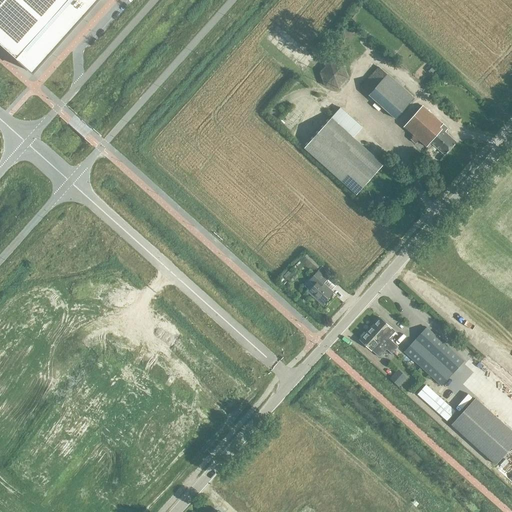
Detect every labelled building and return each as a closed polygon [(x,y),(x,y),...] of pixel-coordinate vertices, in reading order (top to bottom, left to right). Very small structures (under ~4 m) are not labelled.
[(0,0),(0,43),(33,74),(89,11),(86,8),(93,0),(0,0)] [(83,28),(88,20),(84,17),(79,25),(83,28)] [(324,86),(338,88),(349,78),(343,63),(331,60),(320,71),(324,86)] [(360,86),(369,95),(387,75),(378,66),(360,86)] [(414,99),(387,75),(369,95),(396,119),(414,99)] [(445,155),(448,152),(456,143),(445,133),(448,129),(422,106),(404,127),(426,147),(430,143),(445,155)] [(383,165),(353,138),(362,128),(340,108),(331,118),(304,149),(357,195),(383,165)] [(397,118),(405,124),(410,117),(403,111),(397,118)] [(314,273),(320,266),(306,253),(299,260),(314,273)] [(289,281),(304,265),(300,261),(296,266),(295,265),(284,276),(289,281)] [(314,285),(309,290),(324,304),(333,293),(322,284),(327,279),(318,270),(309,280),(314,285)] [(373,325),(369,328),(394,351),(398,347),(389,338),(395,332),(380,318),(374,325),(373,325)] [(442,385),(448,379),(464,361),(427,327),(405,352),(442,385)] [(369,328),(360,339),(372,350),(379,357),(382,354),(389,361),(394,356),(392,354),(394,351),(369,328)] [(407,377),(399,370),(391,379),(399,386),(407,377)] [(447,421),(455,411),(426,385),(417,394),(447,421)] [(497,464),(511,447),(511,430),(475,398),(452,424),(497,464)]
